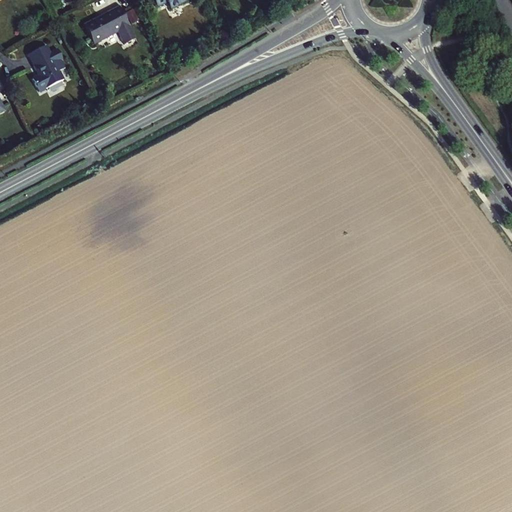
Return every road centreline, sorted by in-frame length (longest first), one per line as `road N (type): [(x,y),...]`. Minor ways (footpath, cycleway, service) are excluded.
road 1 (secondary): [(0,192),(204,86)]
road 2 (secondary): [(204,86),(371,29)]
road 3 (secondary): [(338,0),(204,86)]
